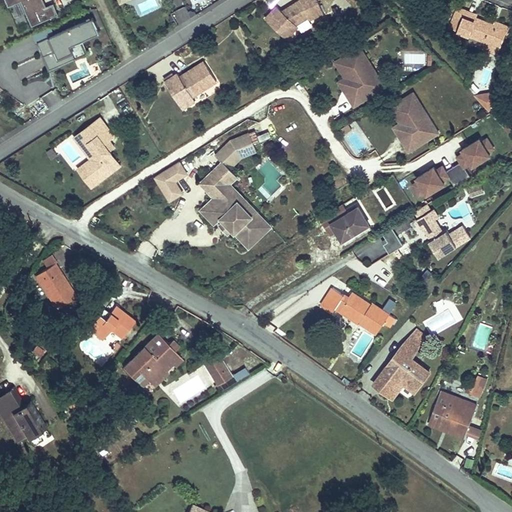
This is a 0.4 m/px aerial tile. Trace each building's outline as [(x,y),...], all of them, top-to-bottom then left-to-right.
[(48,19),(39,0),(4,0),(8,8),(21,2),(32,26),(48,19)] [(58,15),(53,4),(46,7),(42,0),(39,0),(48,19),(58,15)] [(141,14),(158,7),(154,0),(145,0),(136,4),(141,14)] [(276,8),(264,20),(285,40),(294,30),(295,30),(295,29),(295,28),(294,27),(307,19),(307,20),(308,21),(309,21),(310,21),(322,16),(315,0),(298,0),(299,2),(286,10),(287,12),(282,15),(281,13),(276,8)] [(76,58),(70,46),(80,41),(98,33),(92,18),(49,37),(52,44),(48,47),(51,53),(43,56),(50,70),(76,58)] [(458,21),(453,35),(496,51),(502,37),(487,31),(488,28),(471,22),(470,25),(458,21)] [(52,44),(49,37),(37,43),(43,56),(51,53),(48,47),(52,44)] [(86,53),(80,41),(70,46),(76,58),(86,53)] [(367,65),(357,50),(332,65),(342,80),(349,92),(343,96),(351,109),(369,98),(366,93),(375,88),(363,68),(367,65)] [(203,62),(178,77),(180,79),(204,64),(203,62)] [(177,74),(164,82),(181,109),(194,101),(191,97),(215,82),(204,64),(180,79),(178,77),(177,74)] [(367,65),(363,68),(375,88),(366,93),(369,98),(382,90),(367,65)] [(349,92),(342,80),(336,84),(343,96),(349,92)] [(405,154),(422,143),(420,140),(419,139),(428,134),(416,114),(415,114),(420,111),(410,95),(387,110),(396,126),(403,137),(397,141),(405,154)] [(435,135),(420,111),(415,114),(416,114),(428,134),(419,139),(420,140),(422,143),(435,135)] [(99,117),(80,132),(81,133),(83,137),(100,159),(81,174),(91,187),(120,165),(109,150),(114,146),(109,140),(113,136),(99,117)] [(348,123),(340,127),(343,134),(351,129),(348,123)] [(403,137),(396,126),(390,129),(397,141),(403,137)] [(356,131),(345,138),(356,156),(368,149),(356,131)] [(90,158),(77,168),(81,174),(100,159),(83,137),(81,133),(80,132),(74,136),(75,138),(89,157),(90,158)] [(229,171),(241,159),(237,150),(253,143),(249,133),(231,141),(215,156),(222,163),(229,171)] [(468,180),(463,171),(469,167),(471,170),(488,159),(487,156),(480,145),(478,142),(461,153),(462,156),(456,160),(459,165),(444,174),(441,169),(434,173),(432,170),(414,181),(416,184),(423,194),(424,197),(442,187),(440,184),(447,180),(452,189),(468,180)] [(492,153),(486,142),(480,145),(487,156),(492,153)] [(257,152),(253,143),(237,150),(241,159),(257,152)] [(183,193),(176,181),(188,174),(180,160),(153,176),(168,202),(183,193)] [(229,171),(222,163),(200,185),(212,198),(214,199),(228,185),(236,178),(229,171)] [(386,186),(399,209),(410,204),(397,181),(386,186)] [(423,194),(416,184),(411,187),(417,198),(423,194)] [(213,227),(218,223),(208,212),(219,202),(223,207),(232,198),(250,217),(255,213),(228,185),(214,199),(212,198),(198,211),(213,227)] [(480,195),(476,185),(465,189),(469,199),(480,195)] [(248,249),(269,228),(255,213),(250,217),(232,198),(223,207),(219,202),(208,212),(218,223),(220,220),(222,222),(232,232),(248,249)] [(433,201),(421,208),(426,215),(422,217),(428,226),(430,224),(437,237),(435,238),(445,254),(477,235),(470,223),(456,231),(453,227),(451,228),(443,216),(446,215),(440,206),(437,208),(433,201)] [(344,231),(348,238),(376,221),(365,203),(345,216),(341,209),(333,213),(344,231)] [(344,231),(333,213),(319,222),(330,239),(344,231)] [(227,236),(232,232),(222,222),(217,227),(227,236)] [(380,235),(390,252),(402,245),(393,228),(380,235)] [(378,248),(372,238),(363,244),(369,253),(378,248)] [(384,257),(378,248),(369,253),(365,256),(371,266),(384,257)] [(49,262),(29,276),(51,306),(70,293),(63,284),(61,285),(55,276),(57,274),(49,262)] [(337,288),(325,303),(337,312),(349,296),(337,288)] [(357,293),(348,305),(365,318),(363,321),(381,333),(387,324),(394,315),(394,314),(373,298),(370,302),(357,293)] [(99,307),(84,326),(97,337),(106,327),(117,335),(129,319),(113,307),(107,313),(99,307)] [(400,319),(394,315),(387,324),(394,328),(400,319)] [(480,322),(471,345),(484,350),(492,326),(480,322)] [(144,376),(145,377),(158,364),(161,366),(167,359),(169,362),(177,354),(169,346),(174,341),(168,335),(162,340),(152,330),(134,348),(135,350),(128,357),(126,356),(118,364),(137,382),(144,376)] [(405,344),(396,354),(402,358),(406,353),(415,359),(419,354),(426,336),(418,331),(405,344)] [(36,338),(27,349),(35,355),(43,343),(36,338)] [(212,353),(207,355),(213,365),(214,368),(213,370),(209,373),(214,381),(227,372),(224,368),(222,367),(222,364),(219,359),(216,358),(216,355),(214,353),(212,353)] [(375,383),(390,395),(403,378),(419,390),(432,372),(415,359),(406,353),(402,358),(396,354),(375,383)] [(213,365),(207,355),(200,360),(209,373),(213,370),(214,368),(213,365)] [(158,364),(145,377),(150,382),(164,369),(161,366),(158,364)] [(237,383),(249,375),(244,367),(232,375),(237,383)] [(488,378),(480,376),(477,386),(473,385),(471,393),(483,396),(488,378)] [(403,378),(390,395),(395,398),(405,386),(416,394),(419,390),(403,378)] [(35,415),(20,393),(16,396),(5,379),(0,381),(0,407),(14,429),(35,415)] [(442,389),(431,417),(449,424),(447,429),(464,436),(475,408),(457,401),(460,396),(442,389)] [(14,429),(0,407),(0,415),(11,431),(14,429)] [(449,424),(431,417),(429,422),(447,429),(449,424)] [(212,511),(192,501),(186,511),(212,511)]
